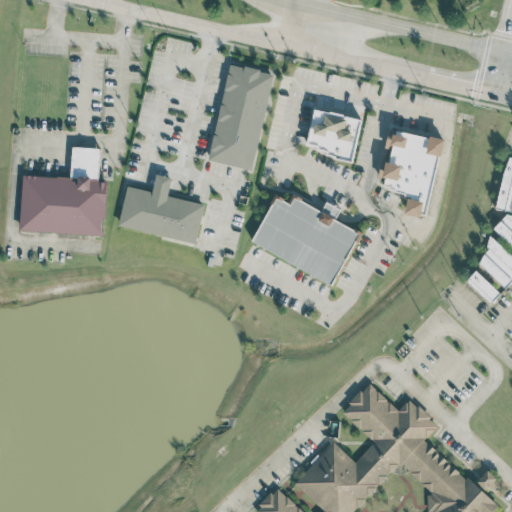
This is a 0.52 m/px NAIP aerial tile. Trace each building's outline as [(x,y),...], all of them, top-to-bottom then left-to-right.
[(272,72),(228,63),(209,161),(253,169),(272,72)] [(354,158),(362,118),(313,108),(306,149),(354,158)] [(441,138),(394,130),(393,138),(386,137),(384,148),(390,149),(386,169),(379,168),(378,176),(384,177),(382,188),(408,192),(404,213),(427,217),(441,138)] [(22,174),(20,230),(104,235),(106,181),(98,180),(100,147),(72,146),(71,177),(22,174)] [(495,207),(511,211),(511,156),(508,156),(495,207)] [(126,185),(118,226),(196,242),(204,203),(167,195),(171,177),(156,173),(152,191),(126,185)] [(334,283),(360,231),(335,219),(340,208),(326,201),(322,210),(292,195),(289,201),(275,194),(251,243),(334,283)] [(511,245),(511,209),(493,227),(511,245)] [(505,287),(511,279),(511,255),(491,236),(485,243),(489,248),(477,262),(505,287)] [(499,291),(475,270),(466,280),(489,301),(499,291)] [(492,511),(499,506),(424,439),(438,424),(409,398),(399,409),(368,382),(341,412),(374,441),(356,461),(332,441),(295,483),(324,509),(320,511),(304,511),(276,487),(252,511),(492,511)] [(476,481),(485,489),(496,478),(487,469),(476,481)]
